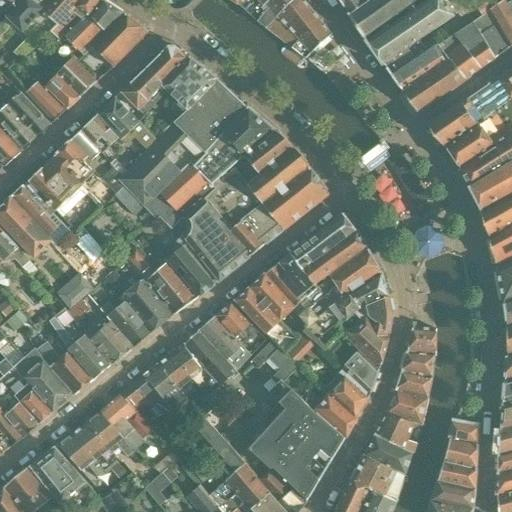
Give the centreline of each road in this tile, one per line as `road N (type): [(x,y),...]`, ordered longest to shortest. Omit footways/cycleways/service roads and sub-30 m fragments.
road 1 (residential): [(348,191),(0,471)]
road 2 (residential): [(487,511),(496,365),(472,232)]
road 3 (residential): [(390,259),(403,334),(376,410),(314,511)]
road 4 (residential): [(171,26),(291,124),(348,191)]
road 5 (residential): [(171,26),(0,190)]
road 6 (residential): [(415,126),(326,0)]
road 7 (residential): [(472,232),(449,173),(415,126)]
